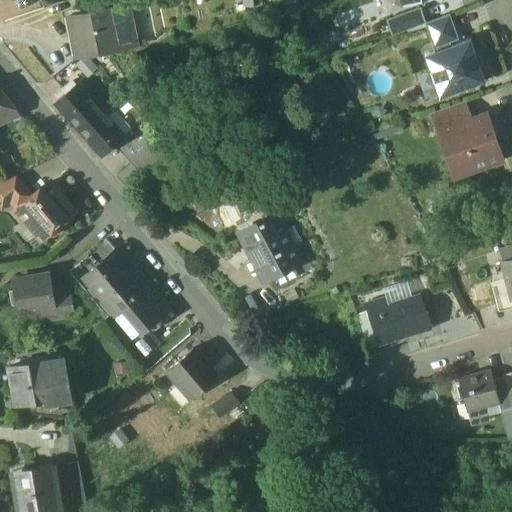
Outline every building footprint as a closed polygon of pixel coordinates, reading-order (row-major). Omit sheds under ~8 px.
[(124,4),(71,15),(79,55),(133,44),(124,4)] [(421,4),(387,16),(392,31),(425,20),(426,19),(421,4)] [(426,19),(425,20),(435,48),(451,42),(450,38),(458,35),(450,11),(426,19)] [(435,48),(425,52),(439,93),(485,77),(470,36),(451,42),(435,48)] [(74,62),(53,77),(63,89),(73,80),(77,85),(78,86),(88,78),(74,62)] [(63,89),(54,97),(58,102),(77,85),(73,80),(63,89)] [(58,102),(57,103),(80,130),(101,112),(78,86),(77,85),(58,102)] [(0,126),(18,117),(0,93),(0,126)] [(466,97),(433,108),(440,129),(445,127),(444,126),(472,116),(466,97)] [(472,116),(444,126),(445,127),(452,146),(451,146),(452,148),(454,148),(467,154),(471,165),(502,154),(487,111),(472,116)] [(101,112),(80,130),(104,157),(107,154),(121,142),(125,139),(101,112)] [(140,136),(120,153),(131,165),(151,148),(140,136)] [(121,142),(107,154),(110,158),(125,146),(121,142)] [(151,148),(131,165),(144,180),(167,159),(154,144),(151,148)] [(15,179),(0,185),(0,210),(2,213),(27,193),(15,179)] [(50,186),(17,213),(32,231),(37,228),(46,239),(47,238),(49,240),(54,240),(62,234),(62,229),(61,227),(75,216),(50,186)] [(275,212),(239,231),(264,278),(268,276),(300,259),(275,212)] [(105,243),(76,268),(84,278),(114,254),(105,243)] [(148,290),(115,253),(114,254),(84,278),(82,280),(101,301),(106,297),(118,311),(130,301),(133,303),(145,292),(148,290)] [(511,258),(502,261),(507,279),(511,297),(511,258)] [(300,259),(268,276),(275,290),(308,273),(300,259)] [(48,276),(11,282),(16,315),(53,309),(54,309),(51,293),(48,276)] [(511,297),(507,279),(491,283),(499,313),(511,309),(511,297)] [(68,290),(51,293),(54,309),(53,309),(54,315),(72,312),(68,290)] [(165,314),(145,292),(133,303),(125,310),(145,333),(165,314)] [(420,294),(388,304),(385,295),(365,302),(379,346),(381,345),(380,341),(419,329),(420,333),(431,329),(420,294)] [(193,351),(166,373),(191,403),(217,380),(193,351)] [(62,360),(39,364),(39,363),(6,369),(13,408),(46,403),(46,407),(70,403),(62,360)] [(490,374),(458,383),(466,411),(480,407),(482,411),(486,410),(496,407),(499,406),(493,384),(490,374)] [(511,375),(503,378),(504,381),(511,409),(511,375)] [(511,409),(504,381),(493,384),(499,406),(496,407),(499,415),(511,411),(511,409)] [(480,407),(466,411),(471,428),(490,423),(486,410),(482,411),(480,407)] [(388,430),(373,429),(372,440),(387,440),(388,430)] [(58,511),(52,465),(30,469),(31,477),(10,480),(14,511),(58,511)]
